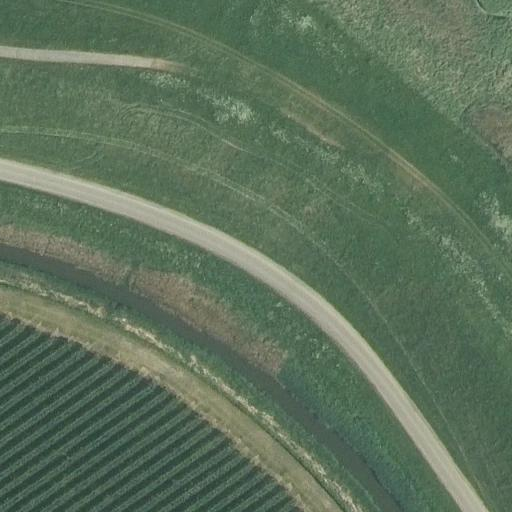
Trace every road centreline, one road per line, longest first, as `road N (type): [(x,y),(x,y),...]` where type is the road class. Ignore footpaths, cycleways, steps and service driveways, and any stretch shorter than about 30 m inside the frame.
road 1 (track): [(511,361),(400,206),(298,131),(145,63),(0,31)]
road 2 (unclassified): [(470,511),(362,358),(256,264),(155,217),(0,170)]
